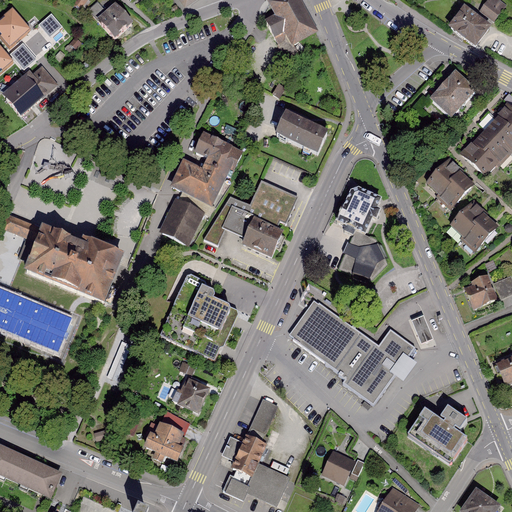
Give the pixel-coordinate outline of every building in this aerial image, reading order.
[(296,0),(275,0),(267,5),(276,20),(266,27),(278,47),(287,42),(292,50),(317,35),(296,0)] [(497,0),(491,0),(482,14),(495,22),(506,6),(497,0)] [(114,3),(96,22),(119,43),(137,25),(114,3)] [(0,33),(10,46),(29,29),(11,7),(0,15),(0,20),(0,21),(0,33)] [(464,7),(448,29),(476,49),(492,26),(464,7)] [(0,72),(13,62),(0,46),(0,72)] [(25,77),(3,96),(23,119),(58,89),(43,71),(32,80),(25,77)] [(476,94),(454,76),(429,105),(451,124),(476,94)] [(511,112),(507,108),(460,155),(485,181),(511,154),(511,112)] [(330,136),(286,116),(275,140),(319,160),(330,136)] [(241,154),(204,138),(196,156),(208,162),(203,174),(185,166),(174,191),(217,210),(241,154)] [(276,160),(274,166),(281,169),(277,178),(289,182),(291,176),(307,182),(310,173),(276,160)] [(450,164),(427,187),(451,211),(474,188),(450,164)] [(251,209),(232,201),(206,246),(221,251),(228,235),(246,243),(242,250),(273,263),(285,237),(279,233),(283,226),(289,228),(299,201),(263,186),(251,209)] [(359,192),(352,195),(338,225),(349,230),(346,234),(355,238),(363,241),(365,237),(371,224),(375,226),(379,217),(375,215),(381,202),(359,192)] [(205,216),(176,206),(165,237),(193,248),(205,216)] [(474,206),(450,228),(475,254),(499,232),(474,206)] [(39,231),(10,220),(6,235),(34,244),(39,231)] [(121,262),(39,231),(34,244),(21,278),(104,309),(121,262)] [(365,237),(363,241),(355,238),(341,271),(372,283),(387,268),(375,242),(365,237)] [(192,277),(188,279),(160,338),(216,364),(238,318),(237,312),(214,301),(215,298),(214,294),(207,291),(209,286),(192,277)] [(488,281),(462,292),(473,317),(511,299),(511,282),(511,280),(492,289),(488,281)] [(316,303),(288,339),(373,404),(380,395),(414,352),(392,335),(379,352),(316,303)] [(426,320),(412,326),(422,350),(436,344),(426,320)] [(511,361),(495,368),(504,392),(511,388),(511,361)] [(210,393),(189,383),(178,410),(199,419),(210,393)] [(279,409),(264,403),(253,432),(268,438),(279,409)] [(425,413),(408,438),(451,468),(468,442),(460,436),(469,423),(449,410),(440,423),(425,413)] [(186,437),(157,426),(146,452),(175,463),(186,437)] [(246,440),(231,473),(252,482),(267,449),(246,440)] [(61,476),(0,449),(0,476),(50,499),(61,476)] [(357,465),(333,455),(323,480),(347,490),(352,476),(357,465)] [(360,480),(366,466),(358,463),(357,465),(352,476),(360,480)] [(248,496),(278,510),(289,485),(259,471),(250,491),(232,483),(226,497),(244,505),(248,496)] [(416,511),(420,506),(394,490),(380,511),(416,511)] [(474,491),(460,511),(499,511),(501,509),(474,491)] [(348,500),(339,496),(336,502),(345,507),(348,500)]
